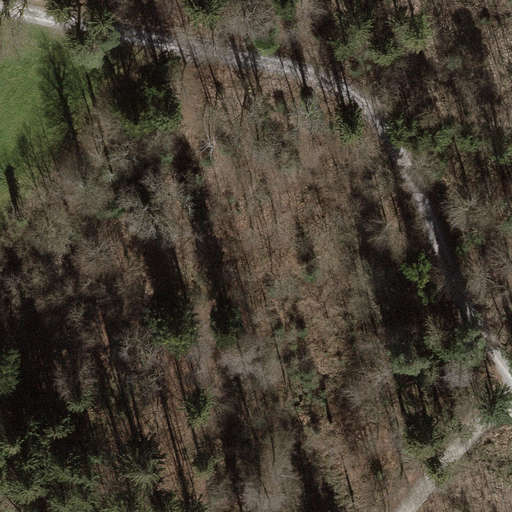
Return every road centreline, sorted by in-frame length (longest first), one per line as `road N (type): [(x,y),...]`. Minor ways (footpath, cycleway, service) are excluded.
road 1 (track): [(0,3),(276,66),(365,105),(400,152),(470,317),(511,372)]
road 2 (track): [(406,511),(511,394)]
